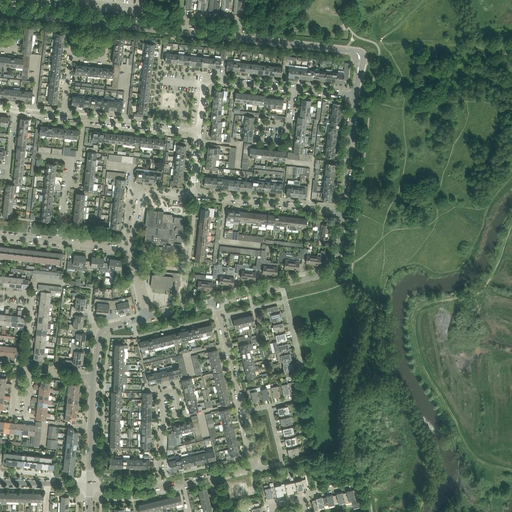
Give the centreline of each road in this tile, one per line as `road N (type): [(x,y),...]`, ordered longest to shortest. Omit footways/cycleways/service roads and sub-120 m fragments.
road 1 (tertiary): [(359,54),(0,12)]
road 2 (track): [(511,224),(484,288),(428,302),(413,323),(419,361),(467,451),(511,470)]
road 3 (residential): [(343,211),(191,195)]
